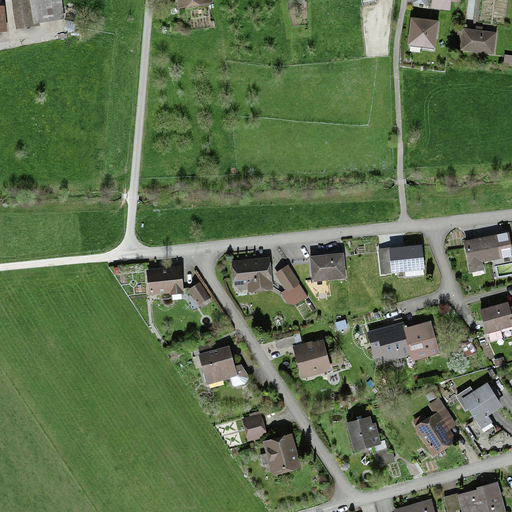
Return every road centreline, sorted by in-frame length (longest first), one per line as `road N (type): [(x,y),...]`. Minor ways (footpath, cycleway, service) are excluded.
road 1 (residential): [(199,248),(351,502)]
road 2 (residential): [(127,253),(150,0)]
road 3 (residential): [(430,223),(199,248)]
road 4 (track): [(404,0),(395,66),(404,225)]
road 5 (residential): [(511,458),(351,502)]
road 6 (residential): [(0,267),(127,253)]
